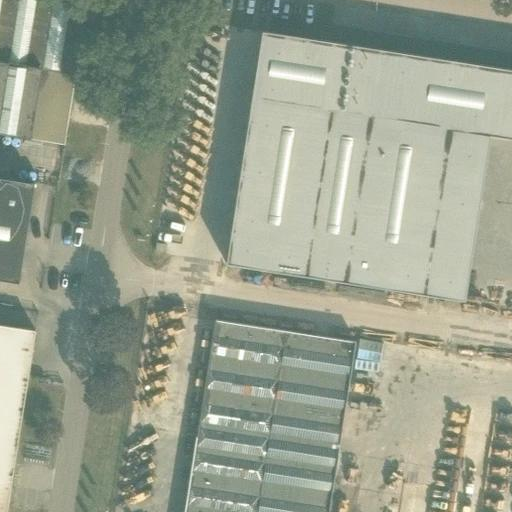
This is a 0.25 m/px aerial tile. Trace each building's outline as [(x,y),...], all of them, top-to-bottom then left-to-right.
[(55,0),(0,0),(0,134),(30,140),(32,126),(41,70),(75,76),(86,4),(55,0)] [(261,32),(225,264),(234,266),(292,275),(295,275),(386,289),(398,291),(411,293),(423,295),(448,129),(511,138),(511,70),(467,63),(456,62),(405,54),(392,52),(269,33),(268,33),(263,32),(261,32)] [(0,177),(0,279),(18,282),(33,182),(0,177)] [(208,320),(182,511),(326,511),(350,339),(208,320)] [(0,511),(6,511),(34,331),(0,325),(0,511)]
